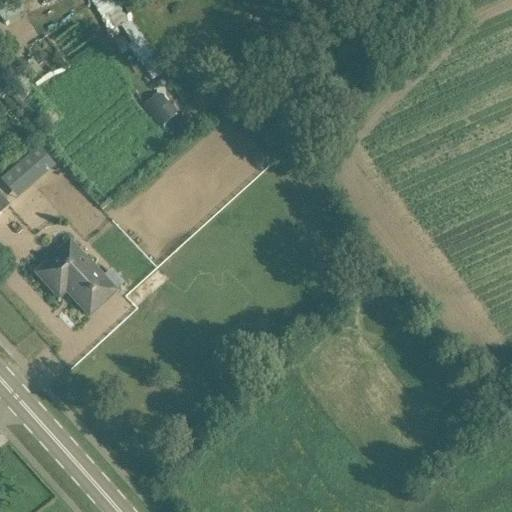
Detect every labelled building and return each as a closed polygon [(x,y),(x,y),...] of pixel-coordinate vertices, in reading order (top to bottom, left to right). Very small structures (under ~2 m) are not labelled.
[(0,0),(0,17),(4,24),(24,13),(16,0),(0,0)] [(25,100),(19,93),(12,98),(18,106),(25,100)] [(149,108),(163,123),(171,117),(156,101),(149,108)] [(9,190),(47,157),(39,147),(1,180),(9,190)] [(0,213),(9,206),(0,196),(0,213)] [(90,317),(104,303),(117,291),(71,241),(36,274),(59,299),(66,292),(90,317)]
